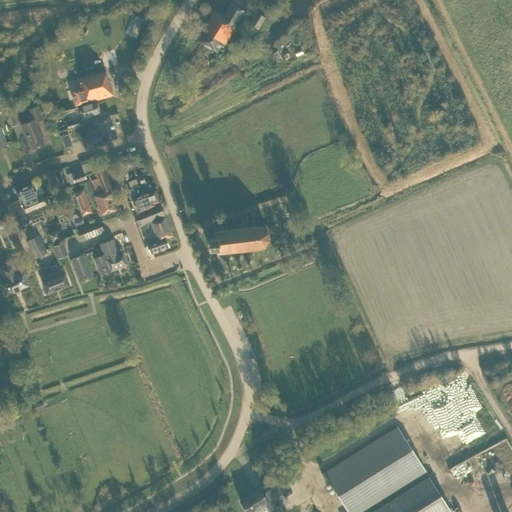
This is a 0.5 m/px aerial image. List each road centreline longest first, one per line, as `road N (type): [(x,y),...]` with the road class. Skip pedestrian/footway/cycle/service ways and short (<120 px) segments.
road 1 (unclassified): [(245,413),(294,423),(511,344)]
road 2 (tertiary): [(245,413),(240,356),(188,250)]
road 3 (residential): [(188,250),(145,266),(105,149)]
road 4 (tertiary): [(145,135),(144,85),(190,0)]
road 5 (tertiary): [(156,511),(215,471),(245,413)]
road 6 (tertiary): [(188,250),(145,135)]
